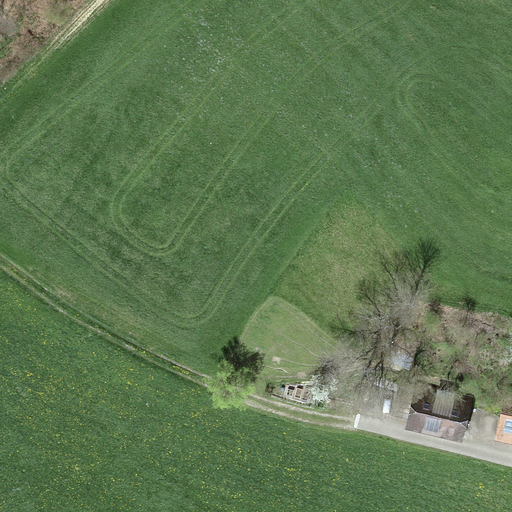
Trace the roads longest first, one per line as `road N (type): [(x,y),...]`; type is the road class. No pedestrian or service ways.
road 1 (track): [(363,425),(235,395),(125,344),(0,260)]
road 2 (unclassified): [(511,458),(363,425)]
road 3 (track): [(96,0),(0,107)]
